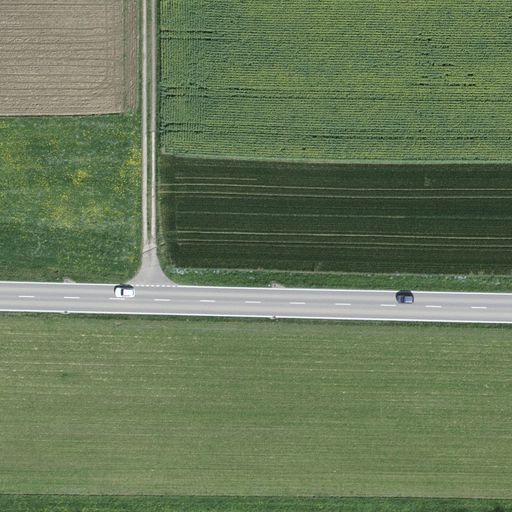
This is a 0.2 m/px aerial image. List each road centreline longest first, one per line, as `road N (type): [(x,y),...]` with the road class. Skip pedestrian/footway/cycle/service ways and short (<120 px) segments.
road 1 (secondary): [(511,306),(0,295)]
road 2 (track): [(140,0),(144,300)]
